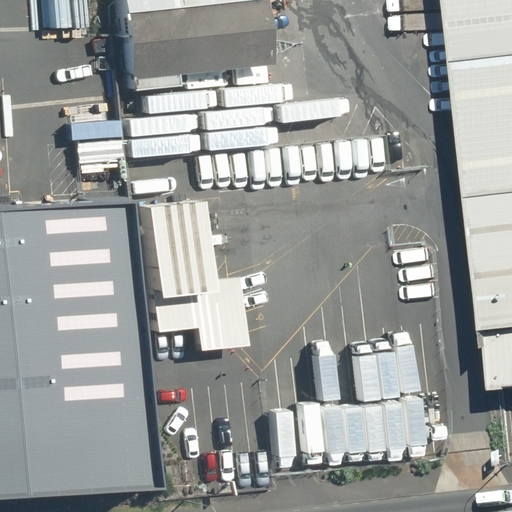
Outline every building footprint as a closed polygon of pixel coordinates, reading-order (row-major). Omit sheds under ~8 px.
[(99,0),(107,87),(262,74),(255,0),(99,0)] [(511,0),(448,0),(484,382),(511,380),(511,0)] [(0,202),(0,495),(122,484),(92,193),(60,196),(28,200),(0,202)] [(188,205),(131,211),(139,296),(197,291),(196,283),(188,205)] [(197,291),(139,296),(143,332),(183,329),(186,359),(239,354),(231,279),(196,283),(197,291)]
